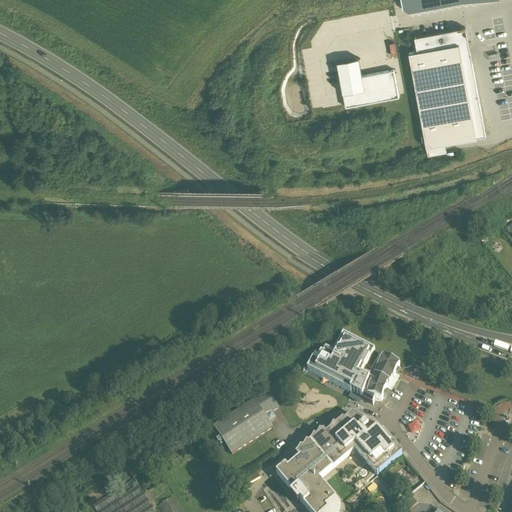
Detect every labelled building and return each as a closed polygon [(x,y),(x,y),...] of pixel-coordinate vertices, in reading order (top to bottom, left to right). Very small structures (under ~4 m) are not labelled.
[(400,0),(402,9),(408,12),(460,3),(490,0),(400,0)] [(414,37),(417,51),(408,52),(428,153),(446,150),(444,141),(485,133),(465,27),(414,37)] [(337,62),(346,107),(400,96),(394,69),(362,75),(358,58),(337,62)] [(502,244),(492,250),(495,256),(505,250),(502,244)] [(375,353),(343,337),(334,355),(326,351),(323,356),(321,355),(317,363),(312,361),(307,373),(362,400),(364,396),(366,397),(372,386),(376,379),(374,379),(378,371),(377,371),(383,359),(374,354),(375,353)] [(378,371),(374,379),(376,379),(372,386),(366,397),(364,396),(362,400),(362,401),(373,407),(375,402),(380,404),(380,403),(381,403),(386,392),(385,391),(387,385),(389,386),(393,380),(399,369),(399,368),(399,367),(384,359),(383,359),(377,371),(378,371)] [(267,393),(213,428),(231,457),(272,430),(269,425),(271,424),(273,417),(271,415),(278,410),(267,393)] [(355,422),(350,419),(344,425),(342,423),(335,429),(334,428),(331,433),(326,438),(323,435),(322,436),(320,435),(318,439),(316,441),(314,440),(312,444),(310,446),(332,471),(355,452),(377,478),(402,457),(383,435),(381,436),(372,426),(368,429),(365,426),(364,427),(360,424),(360,423),(356,420),(355,422)] [(320,482),(332,471),(310,446),(297,457),(299,460),(287,470),(285,467),(276,475),(293,494),(290,496),(298,505),(300,504),(307,511),(339,511),(339,509),(337,505),(339,504),(320,482)] [(153,511),(135,481),(93,507),(96,511),(153,511)] [(417,504),(410,495),(401,502),(409,511),(417,504)] [(159,507),(162,511),(183,511),(174,497),(159,507)]
